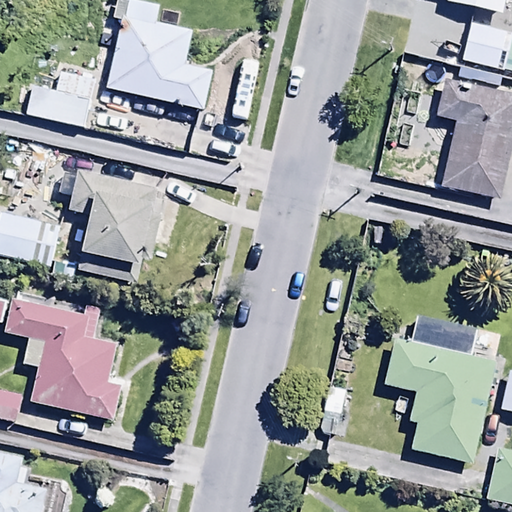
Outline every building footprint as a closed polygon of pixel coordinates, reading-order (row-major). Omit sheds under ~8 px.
[(188,29),(155,21),(158,6),(131,0),(114,0),(110,19),(118,21),(102,88),(201,111),(210,70),(180,63),(188,29)] [(443,0),(443,1),(500,13),(502,0),(443,0)] [(466,24),(438,16),(433,32),(408,25),(401,53),(454,68),(466,24)] [(511,34),(470,23),(459,61),(511,75),(511,34)] [(94,81),(59,73),(54,93),(28,87),(22,114),(83,128),(94,81)] [(511,93),(443,78),(434,116),(453,120),(438,185),(497,199),(511,133),(511,93)] [(60,186),(53,184),(47,205),(85,215),(71,268),(133,284),(141,254),(149,256),(159,214),(149,211),(157,180),(84,161),(81,170),(75,169),(74,173),(64,170),(60,186)] [(56,227),(0,213),(0,257),(46,269),(56,227)] [(84,304),(83,311),(11,294),(1,332),(27,338),(20,364),(36,368),(28,403),(111,423),(121,382),(108,378),(117,344),(92,338),(99,308),(84,304)] [(408,343),(393,338),(382,382),(414,391),(406,419),(414,421),(407,447),(469,463),(494,363),(454,353),(457,340),(442,336),(439,348),(423,344),(425,333),(412,330),(408,343)] [(511,370),(507,370),(497,413),(511,415),(511,370)] [(19,397),(0,392),(0,422),(12,425),(19,397)] [(511,451),(494,448),(483,498),(511,504),(511,451)] [(21,457),(0,451),(0,511),(42,511),(47,488),(15,481),(21,457)]
